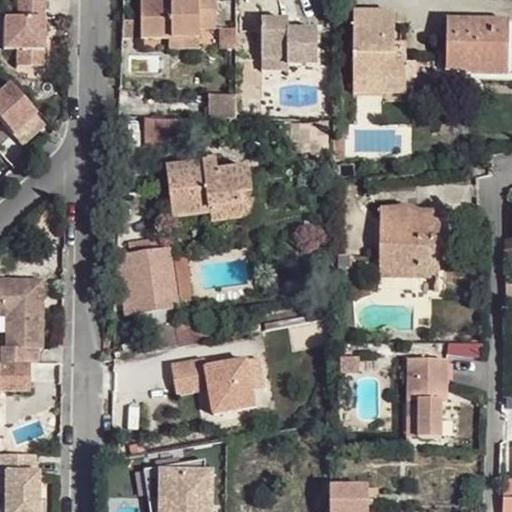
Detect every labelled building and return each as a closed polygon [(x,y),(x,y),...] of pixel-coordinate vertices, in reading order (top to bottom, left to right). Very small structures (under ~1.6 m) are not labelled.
[(141,1),(141,39),(172,39),(200,39),(200,30),(215,30),(215,0),(198,0),(198,1),(141,1)] [(19,6),(19,21),(46,22),(46,7),(19,6)] [(354,14),(353,94),(387,94),(387,81),(406,81),(406,52),(394,52),(395,14),(354,14)] [(46,22),(19,21),(6,21),(5,53),(19,53),(18,70),(45,70),(46,22)] [(262,21),(262,60),(287,60),(287,66),(317,66),(318,31),(289,31),(289,21),(262,21)] [(447,21),(446,72),(468,72),(468,65),(508,66),(509,44),(509,22),(447,21)] [(123,22),(122,39),(132,40),(132,22),(123,22)] [(220,29),(220,50),(236,50),(236,30),(220,29)] [(172,39),(172,49),(200,50),(200,39),(172,39)] [(262,60),(262,73),(288,72),(287,66),(287,60),(262,60)] [(468,74),(467,74),(508,75),(508,66),(468,65),(468,72),(468,74)] [(387,81),(387,94),(406,94),(406,81),(387,81)] [(37,117),(10,87),(0,96),(0,123),(14,139),(37,117)] [(208,97),(209,119),(236,119),(236,97),(208,97)] [(148,120),(147,145),(192,145),(193,121),(148,120)] [(311,126),(311,156),(328,156),(327,126),(311,126)] [(333,151),(333,161),(345,161),(345,151),(333,151)] [(166,169),(172,220),(209,214),(209,211),(241,206),(239,196),(252,194),(249,169),(218,173),(216,162),(166,169)] [(209,214),(211,225),(258,218),(255,194),(252,194),(239,196),(241,206),(209,211),(209,214)] [(396,246),(394,277),(439,279),(440,247),(441,214),(421,214),(411,210),(404,209),(398,209),(388,211),(380,212),(379,246),(396,246)] [(170,250),(169,250),(167,239),(128,244),(130,256),(124,257),(134,317),(180,310),(170,250)] [(379,277),(394,277),(396,246),(379,246),(379,277)] [(338,257),(338,276),(350,276),(350,257),(338,257)] [(174,261),(179,288),(190,286),(186,259),(174,261)] [(32,366),(38,366),(38,351),(43,351),(44,284),(0,281),(0,309),(9,310),(9,318),(8,350),(3,350),(3,366),(32,366)] [(179,288),(181,303),(192,301),(190,286),(179,288)] [(9,310),(0,309),(0,317),(9,318),(9,310)] [(176,335),(179,348),(202,343),(198,323),(175,327),(176,335)] [(150,340),(152,353),(179,348),(176,335),(150,340)] [(222,360),(207,363),(209,371),(223,368),(222,360)] [(207,361),(173,367),(179,397),(212,391),(215,416),(256,409),(254,392),(249,363),(223,368),(209,371),(207,363),(207,361)] [(261,362),(249,363),(254,392),(265,390),(261,362)] [(419,421),(418,439),(442,439),(442,403),(443,388),(447,388),(448,362),(408,362),(407,402),(419,402),(419,421)] [(32,393),(32,366),(3,366),(0,366),(0,381),(0,380),(0,428),(1,429),(1,393),(32,393)] [(406,421),(406,439),(418,439),(419,421),(406,421)] [(36,458),(1,457),(1,476),(9,476),(8,511),(41,511),(42,475),(36,475),(36,458)] [(210,511),(211,476),(162,476),(161,511),(210,511)] [(504,500),(503,511),(511,511),(511,481),(505,481),(504,500)] [(330,507),(330,511),(370,511),(370,507),(370,495),(370,490),(331,489),(330,507)]
